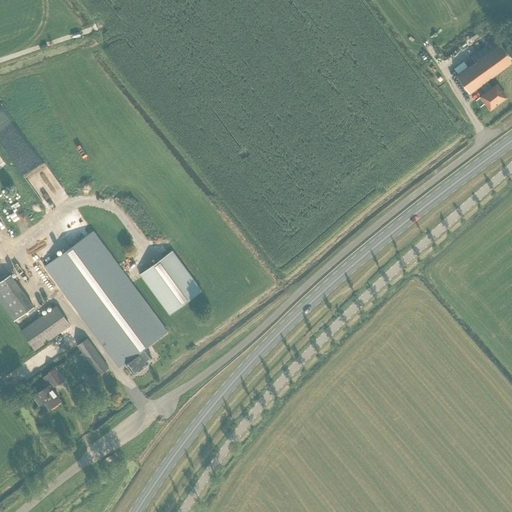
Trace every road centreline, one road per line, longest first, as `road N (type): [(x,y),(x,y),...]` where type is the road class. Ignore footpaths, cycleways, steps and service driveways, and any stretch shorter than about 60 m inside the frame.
road 1 (unclassified): [(30,511),(233,355),(378,222),(499,131)]
road 2 (primary): [(135,511),(213,403),(286,325),(511,140)]
road 3 (unclassified): [(185,511),(270,395),(353,308),(511,166)]
